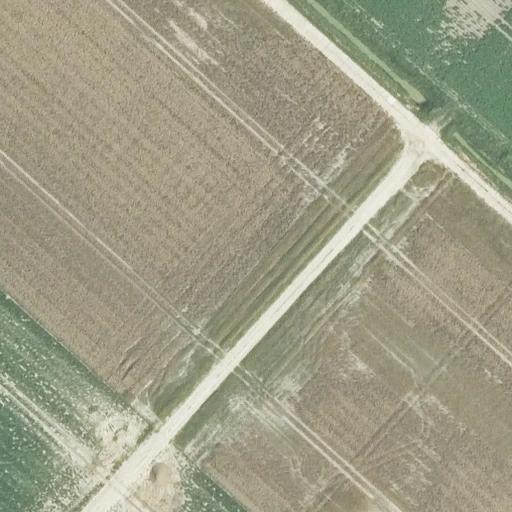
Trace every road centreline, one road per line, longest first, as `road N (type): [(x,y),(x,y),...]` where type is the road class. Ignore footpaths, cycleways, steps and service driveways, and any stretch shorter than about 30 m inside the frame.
road 1 (track): [(430,139),(94,511)]
road 2 (track): [(275,0),(511,212)]
road 3 (track): [(430,139),(511,45)]
